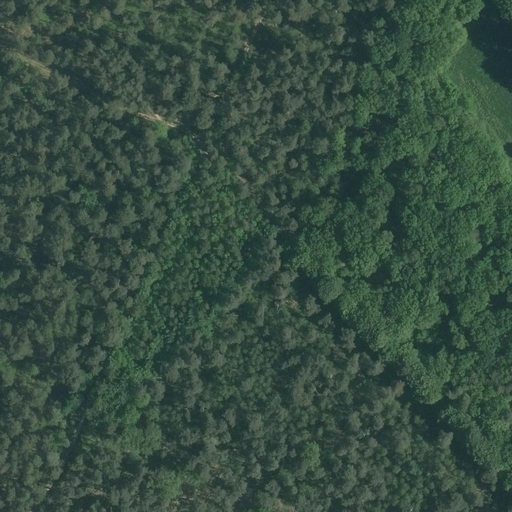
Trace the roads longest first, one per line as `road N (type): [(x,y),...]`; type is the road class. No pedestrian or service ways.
road 1 (track): [(202,148),(225,162),(511,459)]
road 2 (track): [(32,511),(70,448),(202,148)]
road 3 (track): [(0,49),(116,108),(182,128),(202,148)]
